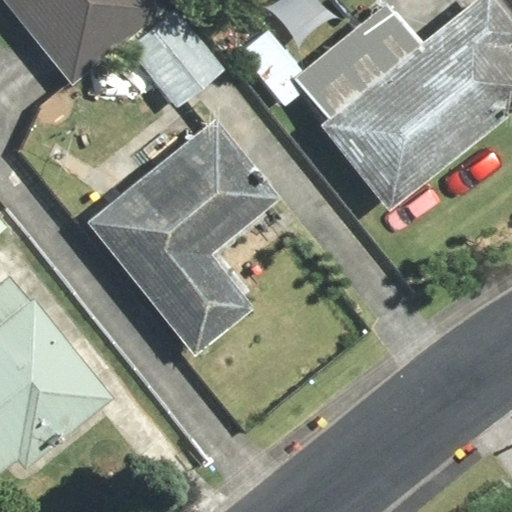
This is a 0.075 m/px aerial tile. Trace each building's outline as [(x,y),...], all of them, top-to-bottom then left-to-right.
[(0,0),(0,2),(59,77),(153,7),(147,0),(0,0)] [(265,27),(233,51),(278,110),(301,93),(316,112),(306,120),(381,211),(511,103),(511,58),(497,40),(511,28),(511,23),(492,0),(464,0),(417,39),(384,0),(375,0),(294,67),(265,27)] [(218,71),(170,13),(125,50),(173,108),(218,71)] [(248,166),(203,114),(77,221),(189,352),(246,303),(205,255),(248,219),(254,225),(280,203),(260,180),(246,191),(235,178),(248,166)] [(100,401),(4,277),(0,280),(0,460),(23,443),(32,454),(100,401)]
